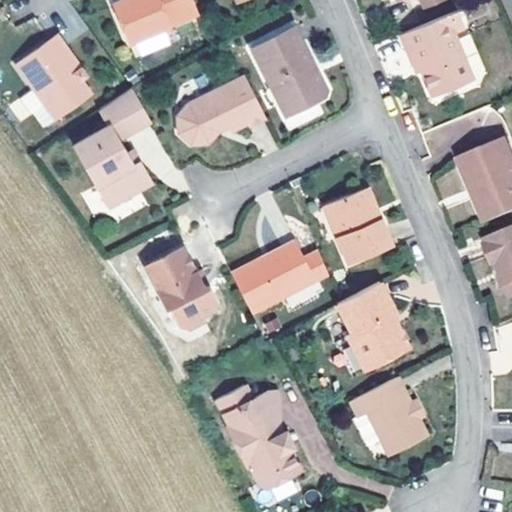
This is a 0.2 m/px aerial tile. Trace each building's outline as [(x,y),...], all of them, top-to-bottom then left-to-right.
[(207,17),(200,0),(141,0),(123,8),(139,46),(207,17)] [(401,0),(403,4),(410,0),(424,0),(428,10),(451,0),(401,0)] [(468,29),(461,14),(406,37),(418,67),(425,64),(429,75),(439,99),(478,81),(457,34),(468,29)] [(296,118),(335,99),(337,93),(329,77),(323,77),(316,66),(321,64),(301,28),(260,50),(296,118)] [(94,71),(68,39),(63,43),(89,75),(94,71)] [(106,97),(95,83),(100,79),(94,71),(89,75),(63,43),(29,71),(72,124),(106,97)] [(329,77),(321,64),(316,66),(323,77),(329,77)] [(425,64),(418,67),(423,78),(429,75),(425,64)] [(259,129),(276,120),(253,78),(200,106),(188,119),(189,138),(199,147),(215,147),(219,144),(223,137),(222,129),(235,123),(239,129),(241,133),(257,125),(259,129)] [(167,184),(152,162),(146,166),(139,156),(131,144),(160,123),(138,92),(106,114),(116,130),(85,152),(125,212),(167,184)] [(223,137),(239,129),(235,123),(222,129),(223,137)] [(511,215),(511,156),(506,142),(459,162),(474,199),(485,226),(498,221),(511,215)] [(139,156),(146,166),(152,162),(145,152),(139,156)] [(387,223),(393,220),(378,188),(372,191),(387,223)] [(387,223),(372,191),(335,208),(361,267),(405,247),(393,220),(387,223)] [(511,232),(511,233),(485,243),(497,271),(502,270),(505,278),(500,279),(501,287),(502,290),(503,293),(505,296),(508,298),(510,299),(511,299),(511,232)] [(264,316),(328,281),(316,259),(308,242),(244,276),(264,316)] [(196,251),(158,271),(180,312),(182,311),(191,327),(203,331),(218,323),(216,319),(229,312),(230,306),(220,288),(216,290),(209,275),(196,251)] [(340,275),(329,252),(316,259),(328,281),(340,275)] [(497,271),(500,279),(505,278),(502,270),(497,271)] [(216,290),(220,288),(212,273),(209,275),(216,290)] [(407,314),(391,283),(352,303),(349,304),(365,336),(361,338),(378,371),(422,349),(412,330),(406,329),(400,318),(405,315),(407,314)] [(406,329),(412,330),(405,315),(400,318),(406,329)] [(410,377),(361,402),(369,417),(378,413),(392,439),(401,455),(440,436),(431,417),(424,415),(421,409),(423,403),(410,377)] [(266,399),(259,386),(230,402),(243,427),(240,428),(261,468),(264,467),(274,485),(282,488),(315,471),(303,448),(307,446),(301,435),(297,437),(293,427),(292,392),(280,392),(266,399)] [(431,417),(436,414),(429,401),(423,403),(421,409),(424,415),(431,417)] [(369,417),(366,419),(380,445),(392,439),(378,413),(369,417)]
